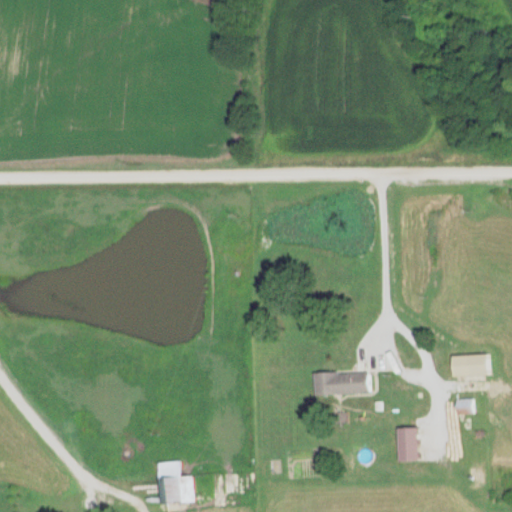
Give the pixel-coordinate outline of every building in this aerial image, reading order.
[(491,353),(455,353),(455,373),(491,373),(491,353)] [(315,371),(316,392),(372,391),(371,369),(315,371)] [(458,397),(458,412),(474,412),(474,397),(458,397)] [(421,459),(420,425),(399,426),(400,459),(421,459)] [(196,500),(194,474),(183,475),(183,459),(161,460),(163,502),(196,500)]
